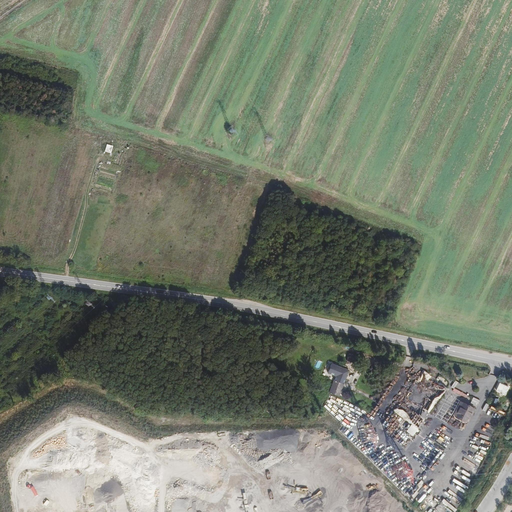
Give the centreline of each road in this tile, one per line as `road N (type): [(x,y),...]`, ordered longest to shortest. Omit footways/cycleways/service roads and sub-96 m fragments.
road 1 (secondary): [(511,364),(277,314),(0,271)]
road 2 (unknown): [(444,473),(496,361)]
